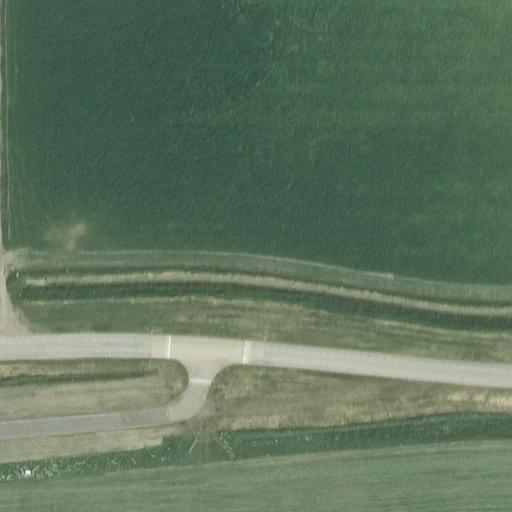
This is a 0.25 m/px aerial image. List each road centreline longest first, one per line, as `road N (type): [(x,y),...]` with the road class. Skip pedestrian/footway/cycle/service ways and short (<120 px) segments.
road 1 (unclassified): [(511,377),(202,351)]
road 2 (unclassified): [(0,432),(185,410),(197,394),(202,351)]
road 3 (unclassified): [(202,351),(0,350)]
